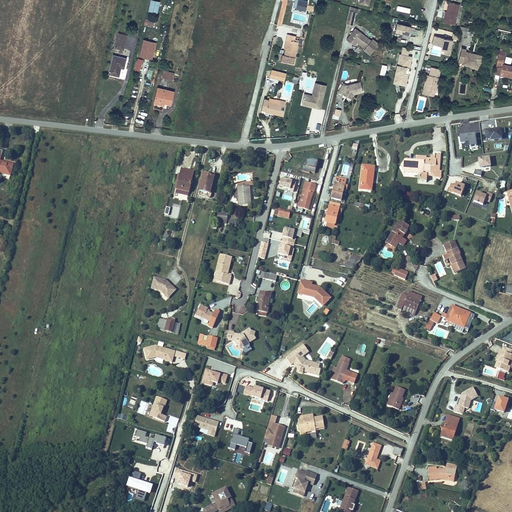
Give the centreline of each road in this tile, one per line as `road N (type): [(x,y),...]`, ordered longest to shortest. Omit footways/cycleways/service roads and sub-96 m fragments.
road 1 (unclassified): [(0,117),(251,147),(511,108)]
road 2 (unclassified): [(387,511),(444,369),(511,320)]
road 3 (unknown): [(241,145),(277,5)]
